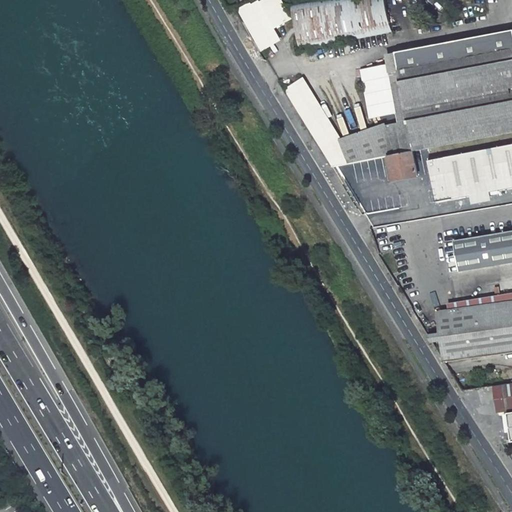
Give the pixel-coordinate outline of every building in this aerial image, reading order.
[(288,19),(276,0),(271,0),(238,9),(261,49),(279,39),(272,28),(288,19)] [(393,32),(386,0),(311,0),(291,4),(300,50),(393,32)] [(446,43),(397,53),(409,121),(415,151),(511,132),(511,30),(455,42),(456,46),(447,47),(446,43)] [(396,63),(361,70),(369,119),(405,112),(396,63)] [(303,80),(284,91),(331,167),(349,165),(340,140),(303,80)] [(387,124),(340,140),(348,164),(397,154),(413,151),(415,151),(409,121),(387,125),(387,124)] [(511,188),(511,145),(429,161),(437,202),(511,188)] [(418,177),(413,151),(397,154),(389,156),(394,181),(418,177)] [(511,231),(454,241),(458,271),(511,262),(511,231)] [(511,293),(450,303),(451,310),(447,311),(440,321),(441,333),(430,335),(434,342),(442,341),(445,362),(511,352),(511,293)] [(511,383),(494,386),(498,413),(511,410),(511,383)]
